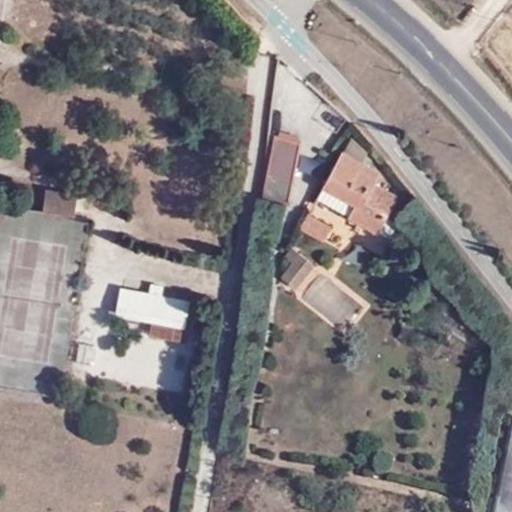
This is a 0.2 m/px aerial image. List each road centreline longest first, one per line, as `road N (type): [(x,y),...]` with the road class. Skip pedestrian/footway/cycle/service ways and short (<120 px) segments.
road 1 (residential): [(300,0),(271,46),(198,511)]
road 2 (unknown): [(236,267),(104,252),(108,216),(88,169)]
road 3 (primary): [(373,0),(511,140)]
